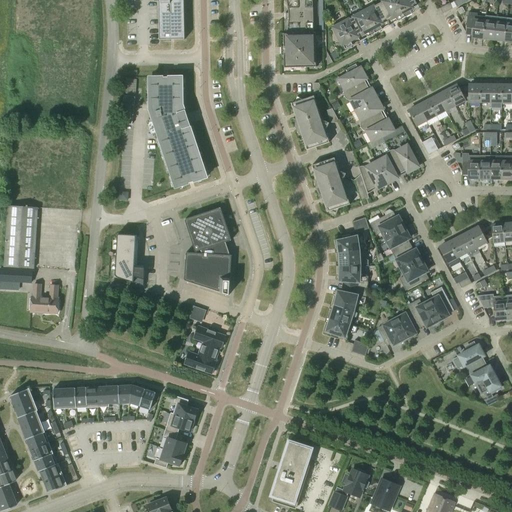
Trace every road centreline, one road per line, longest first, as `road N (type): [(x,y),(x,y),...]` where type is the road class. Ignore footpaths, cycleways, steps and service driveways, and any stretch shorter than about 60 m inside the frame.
road 1 (residential): [(504,501),(246,406)]
road 2 (residential): [(301,342),(377,368),(468,319)]
road 3 (tertiary): [(263,174),(238,96),(234,0)]
road 4 (residential): [(94,223),(111,60)]
road 5 (residential): [(152,211),(166,289),(244,315)]
road 6 (residential): [(42,511),(121,481),(196,481)]
road 7 (tertiary): [(273,325),(289,260),(263,174)]
road 8 (residential): [(244,315),(257,266),(230,185)]
road 9 (residential): [(230,185),(205,105),(203,60)]
road 10 (residential): [(83,349),(94,223)]
